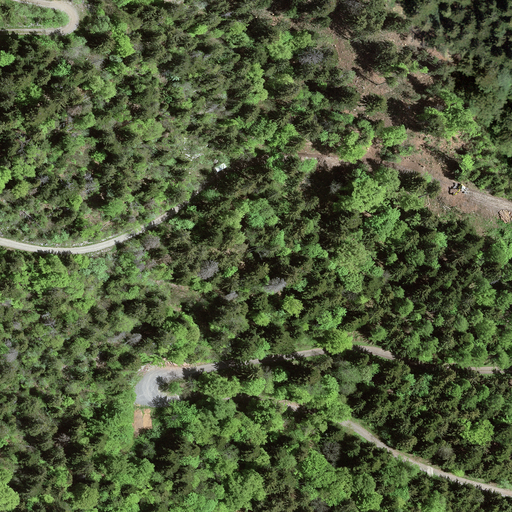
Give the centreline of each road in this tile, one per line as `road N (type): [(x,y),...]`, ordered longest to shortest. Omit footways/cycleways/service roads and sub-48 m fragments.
road 1 (track): [(511,369),(335,353),(187,371),(151,388),(158,397),(271,403),(345,421),(469,485),(511,495)]
road 2 (track): [(0,242),(85,251),(128,237),(264,165),(511,208)]
road 3 (track): [(34,0),(58,5),(73,26),(56,38),(0,40)]
